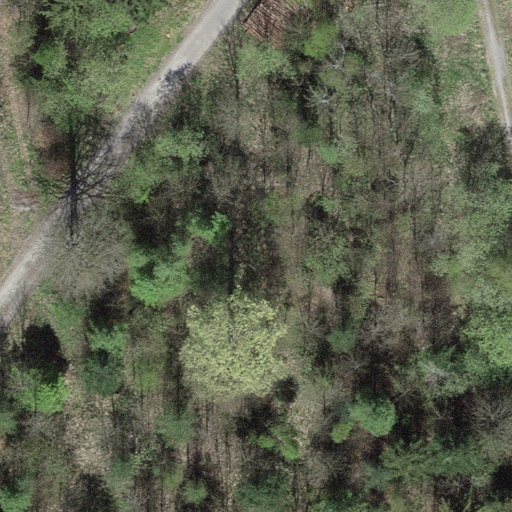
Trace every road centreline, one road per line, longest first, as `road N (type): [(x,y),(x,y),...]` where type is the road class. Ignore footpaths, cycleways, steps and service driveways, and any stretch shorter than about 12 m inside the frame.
road 1 (track): [(0,318),(240,0)]
road 2 (track): [(511,178),(481,0)]
